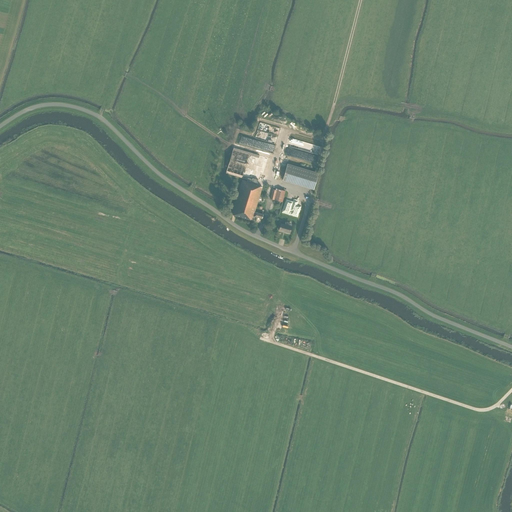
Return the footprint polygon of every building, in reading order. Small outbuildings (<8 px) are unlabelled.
[(293,158),(315,164),(318,154),(315,153),(315,151),(318,152),(319,147),(313,146),(311,152),(296,148),(293,158)] [(226,173),(247,180),(247,182),(242,180),(231,215),(252,220),(253,217),(262,219),(263,214),(254,212),(262,187),(256,186),(258,180),(253,178),(259,156),(233,148),(226,173)] [(318,173),(288,164),(283,180),(314,189),(318,173)] [(270,199),(283,202),(285,191),(277,189),(277,190),(272,189),(270,199)] [(295,199),(292,215),(299,217),(302,201),(295,199)] [(279,231),(290,233),(291,227),(288,226),(289,223),(285,222),(285,225),(281,224),(279,231)] [(287,317),(287,326),(307,326),(307,321),(309,321),(309,310),(298,310),(298,312),(303,312),(303,316),(299,316),(299,323),(290,323),(290,317),(287,317)]
